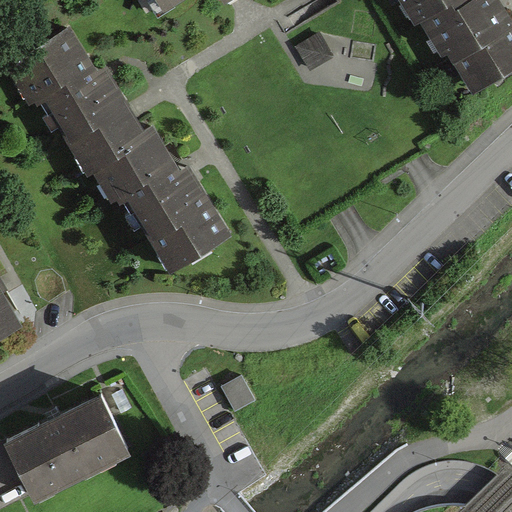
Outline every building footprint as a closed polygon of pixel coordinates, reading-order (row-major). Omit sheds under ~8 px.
[(155,0),(166,16),(192,0),(221,0),(226,7),(237,0),(155,0)] [(443,56),(449,53),(472,90),(511,65),(511,22),(509,18),(511,16),(501,0),(397,0),(412,24),(420,19),(443,56)] [(100,154),(155,120),(114,54),(105,60),(76,13),(11,53),(35,91),(47,84),(53,93),(94,158),(100,154)] [(155,120),(100,154),(122,189),(130,184),(177,258),(239,220),(198,154),(191,158),(164,115),(155,120)] [(0,292),(0,329),(16,321),(0,292)] [(254,398),(241,374),(221,385),(234,409),(254,398)] [(97,389),(1,436),(31,495),(126,448),(97,389)]
